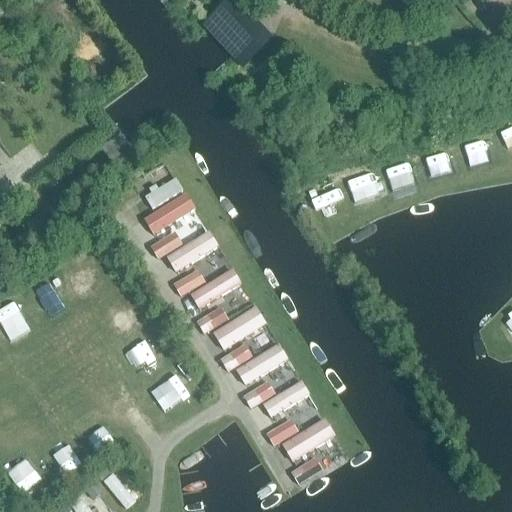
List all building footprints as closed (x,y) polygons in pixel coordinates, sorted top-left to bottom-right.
[(233,0),(230,0),(203,26),(208,31),(225,49),(254,21),(233,0)] [(469,171),(491,165),(485,142),(462,148),(469,171)] [(130,175),(134,182),(143,177),(139,170),(130,175)] [(155,212),(188,195),(180,180),(147,198),(155,212)] [(159,261),(169,255),(162,244),(152,250),(159,261)] [(75,256),(67,260),(71,266),(78,262),(75,256)] [(174,287),(181,300),(193,292),(185,280),(174,287)] [(214,337),(227,356),(271,327),(257,308),(214,337)] [(197,324),(205,337),(217,329),(209,317),(197,324)] [(221,362),(229,375),(240,367),(232,354),(221,362)] [(193,373),(184,363),(178,369),(186,379),(193,373)] [(160,388),(174,409),(192,396),(178,375),(160,388)] [(305,384),(266,407),(275,422),(314,399),(305,384)] [(244,399),(252,411),(264,404),(256,391),(244,399)] [(267,436),(274,449),(286,442),(278,429),(267,436)] [(291,475),(299,488),(311,480),(303,468),(291,475)] [(106,469),(97,477),(102,483),(111,475),(106,469)] [(129,511),(131,511),(140,505),(117,477),(107,486),(129,511)] [(96,486),(86,493),(93,502),(103,495),(96,486)] [(0,495),(5,503),(10,499),(4,490),(0,492),(0,495)] [(76,510),(77,511),(93,511),(87,502),(76,510)] [(55,511),(71,511),(65,503),(54,511),(55,511)]
